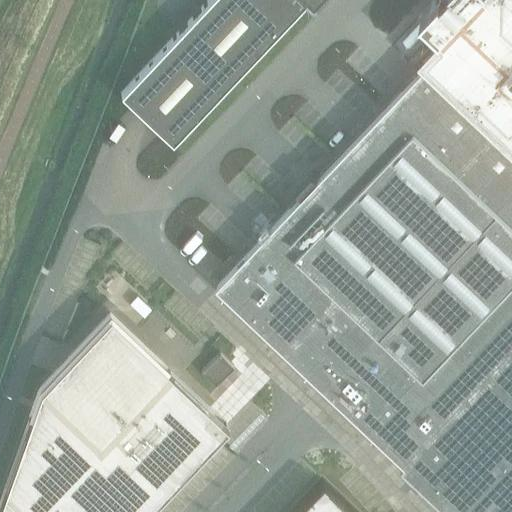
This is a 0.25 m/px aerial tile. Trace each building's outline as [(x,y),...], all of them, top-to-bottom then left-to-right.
[(308,0),(207,0),(206,2),(200,8),(201,9),(193,18),(192,17),(186,22),(187,24),(179,32),(178,31),(120,93),(132,105),(140,112),(172,142),(265,43),(308,0)] [(511,511),(511,0),(434,0),(421,14),(422,15),(423,14),(441,31),(442,31),(449,38),(217,283),(405,461),(401,464),(452,511),(511,511)] [(137,294),(129,303),(143,316),(150,309),(151,308),(145,302),(137,294)] [(46,391),(2,511),(154,511),(233,430),(116,318),(46,391)] [(214,385),(233,367),(220,352),(200,371),(214,385)] [(355,511),(322,479),(290,511),(355,511)]
